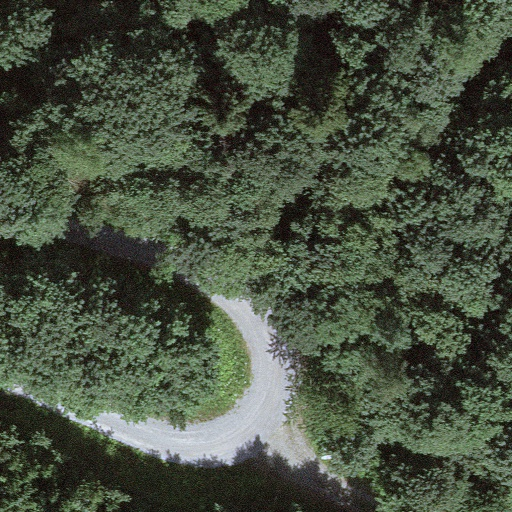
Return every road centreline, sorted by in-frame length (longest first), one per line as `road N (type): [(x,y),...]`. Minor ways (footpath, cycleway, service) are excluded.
road 1 (unclassified): [(0,371),(152,434),(216,443),(279,402),(286,343),(246,291),(160,252),(0,198)]
road 2 (track): [(247,428),(389,511)]
